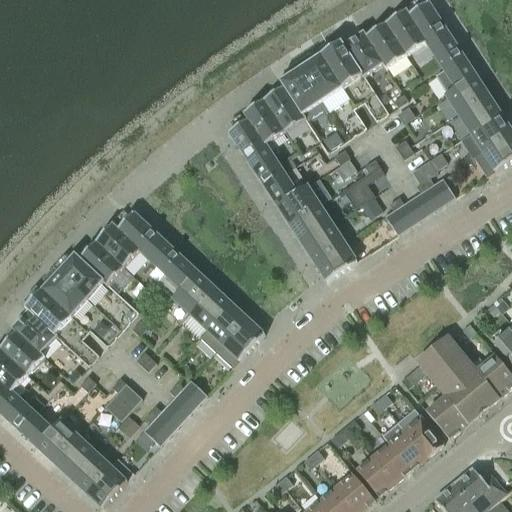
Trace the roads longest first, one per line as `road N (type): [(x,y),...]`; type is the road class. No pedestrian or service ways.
road 1 (residential): [(137,511),(340,301),(511,193)]
road 2 (tertiary): [(511,426),(395,511)]
